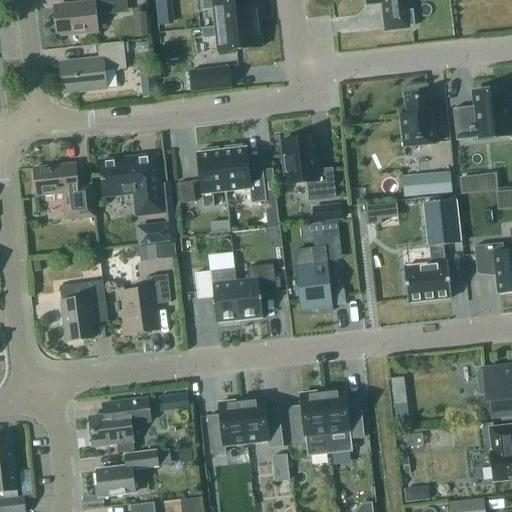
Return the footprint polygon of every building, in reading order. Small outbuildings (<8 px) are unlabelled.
[(115,15),(115,10),(127,9),(126,0),(93,0),(94,3),(54,8),(57,35),(97,31),(95,17),(115,15)] [(214,28),(259,23),(257,0),(236,0),(234,0),(233,0),(201,0),(202,11),(212,10),(214,28)] [(366,0),(366,3),(367,3),(381,2),(387,14),(385,13),(387,29),(414,26),(413,10),(405,11),(403,0),(366,0)] [(262,47),(259,23),(214,28),(201,29),(202,39),(215,38),(217,52),(262,47)] [(147,28),(134,29),(135,38),(148,37),(147,28)] [(104,72),(126,69),(123,43),(97,46),(98,60),(60,64),(63,94),(105,89),(104,72)] [(229,68),(189,72),(192,94),(231,90),(229,68)] [(153,88),(141,89),(142,99),(154,98),(153,88)] [(509,127),(511,126),(511,104),(507,105),(505,88),(474,92),(475,107),(452,109),(456,141),(479,139),(479,140),(510,136),(509,127)] [(400,117),(403,148),(436,145),(433,113),(430,113),(429,97),(405,100),(406,116),(400,117)] [(306,182),(308,202),(335,199),(331,170),(317,171),(313,137),(281,141),(286,185),(306,182)] [(224,148),(224,151),(220,151),(225,192),(249,189),(250,204),(266,202),(261,165),(260,165),(261,171),(248,172),(245,148),(242,149),(241,146),(224,148)] [(220,151),(218,152),(217,148),(200,150),(201,153),(197,154),(203,208),(214,207),(212,194),(225,192),(220,151)] [(99,162),(103,198),(134,194),(136,214),(161,212),(155,156),(99,162)] [(65,220),(79,219),(94,217),(91,185),(77,187),(74,164),(33,169),(36,197),(62,194),(64,212),(65,220)] [(450,174),(419,176),(420,195),(451,193),(450,174)] [(476,177),(458,179),(460,196),(478,194),(476,177)] [(192,186),(176,188),(178,204),(194,202),(192,186)] [(451,299),(449,280),(447,263),(445,263),(443,246),(460,244),(455,200),(423,204),(428,247),(429,247),(431,265),(403,268),(407,304),(451,299)] [(326,222),(342,220),(340,205),(324,207),(326,222)] [(366,227),(380,225),(379,220),(378,207),(364,208),(366,227)] [(321,226),(323,238),(338,237),(337,225),(321,226)] [(149,228),(151,244),(174,242),(173,226),(169,226),(166,226),(149,228)] [(174,244),(138,248),(140,262),(175,258),(174,244)] [(499,294),(511,292),(511,250),(503,252),(502,244),(473,247),(476,275),(496,273),(499,294)] [(299,301),(301,315),(332,311),(330,298),(327,298),(325,273),(327,273),(324,248),(294,251),(297,276),(299,276),(302,301),(299,301)] [(39,260),(30,261),(31,273),(40,272),(39,260)] [(247,280),(235,282),(239,322),(263,319),(260,295),(276,293),(273,265),(246,268),(247,280)] [(210,272),(194,274),(197,294),(212,292),(213,298),(216,324),(239,322),(235,282),(234,270),(210,272)] [(153,305),(170,303),(167,276),(145,278),(146,289),(122,292),(125,317),(120,318),(122,335),(156,331),(153,305)] [(57,287),(59,301),(64,342),(92,339),(88,313),(90,312),(89,303),(103,301),(100,281),(57,287)] [(491,418),(511,415),(511,366),(476,370),(479,395),(486,394),(487,402),(490,402),(491,418)] [(403,391),(402,379),(390,380),(391,392),(403,391)] [(322,393),(327,436),(348,433),(349,439),(363,438),(359,401),(346,402),(345,390),(322,393)] [(306,444),(305,438),(327,436),(322,393),(300,395),(301,407),(288,409),(292,446),(306,444)] [(179,408),(188,407),(187,395),(177,396),(179,408)] [(282,447),(278,410),(265,411),(263,399),(241,402),(245,444),(267,442),(268,448),(282,447)] [(102,417),(89,419),(93,447),(116,444),(117,454),(134,452),(129,419),(149,416),(147,400),(100,406),(102,417)] [(241,402),(218,404),(219,416),(206,418),(210,455),(224,453),(224,447),(245,444),(241,402)] [(493,482),(511,480),(511,426),(489,429),(491,452),(489,452),(493,482)] [(0,492),(2,492),(3,500),(0,500),(0,511),(24,511),(23,498),(17,498),(10,438),(0,438),(0,492)] [(191,461),(189,449),(179,450),(181,462),(191,461)] [(125,468),(96,471),(99,497),(134,493),(131,470),(157,468),(155,453),(124,456),(125,468)] [(277,480),(291,479),(289,455),(275,456),(277,480)] [(406,501),(417,500),(415,487),(404,488),(406,501)] [(184,511),(204,511),(203,498),(183,500),(184,511)] [(448,503),(448,511),(485,511),(484,500),(448,503)] [(154,511),(153,503),(129,506),(129,511),(154,511)] [(355,504),(354,511),(373,511),(373,503),(355,504)]
